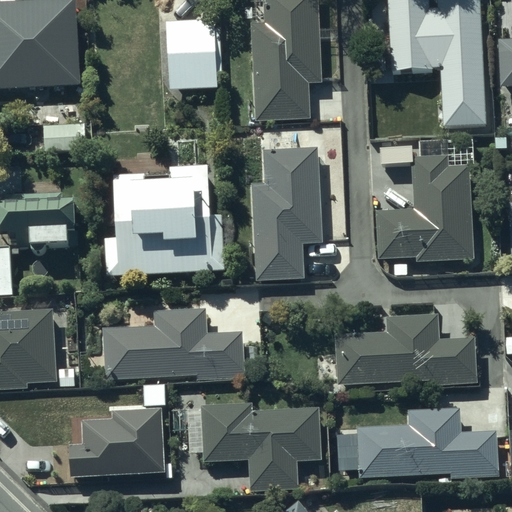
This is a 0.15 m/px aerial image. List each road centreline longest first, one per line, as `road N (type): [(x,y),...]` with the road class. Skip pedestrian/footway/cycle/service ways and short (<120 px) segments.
road 1 (residential): [(347,0),(357,303)]
road 2 (residential): [(499,383),(496,298),(357,303)]
road 3 (residential): [(357,303),(214,308)]
